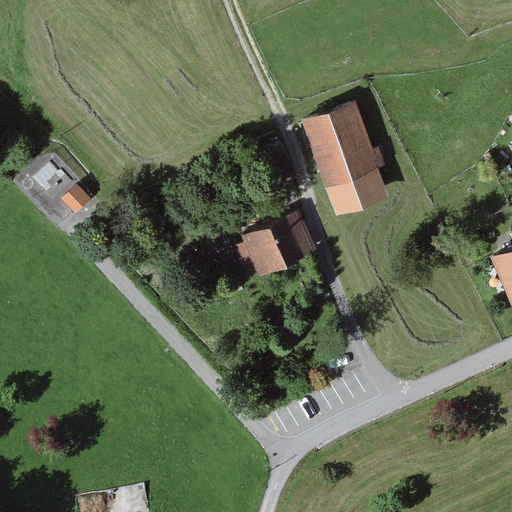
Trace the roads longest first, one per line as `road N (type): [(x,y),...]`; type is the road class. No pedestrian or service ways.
road 1 (track): [(395,401),(332,277),(299,162),(228,0)]
road 2 (track): [(39,193),(288,457)]
road 3 (unclassified): [(288,457),(327,430),(511,348)]
